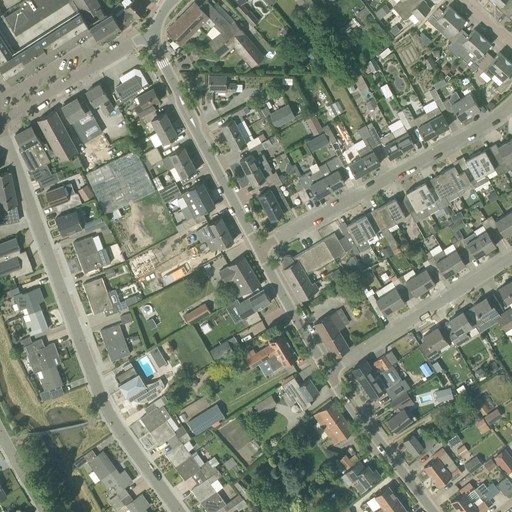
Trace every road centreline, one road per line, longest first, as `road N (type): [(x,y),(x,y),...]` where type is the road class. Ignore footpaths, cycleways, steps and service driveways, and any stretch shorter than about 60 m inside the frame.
road 1 (residential): [(179,511),(104,404),(0,125)]
road 2 (residential): [(258,249),(511,104)]
road 3 (tertiary): [(258,249),(154,32)]
road 4 (residential): [(327,372),(511,257)]
road 5 (residential): [(0,120),(154,32)]
road 6 (tertiary): [(432,511),(327,372)]
road 7 (tertiary): [(327,372),(258,249)]
